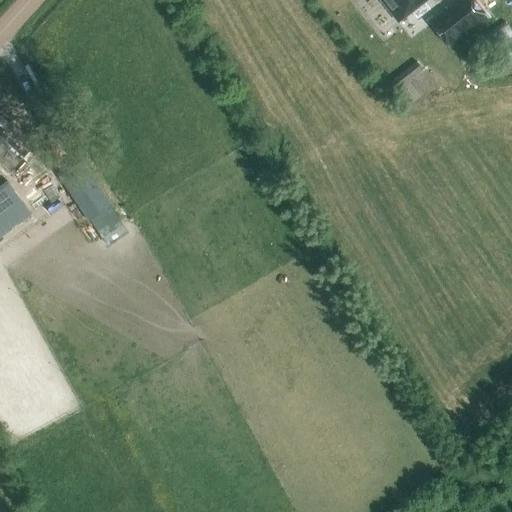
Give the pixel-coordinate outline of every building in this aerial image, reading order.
[(382,0),(398,20),(411,10),(418,18),(431,8),(424,0),(382,0)] [(467,0),(480,18),(499,5),(495,0),(467,0)] [(472,46),(483,61),(511,40),(511,33),(504,22),(472,46)] [(415,61),(389,81),(396,90),(422,69),(415,61)] [(0,162),(15,176),(40,147),(12,122),(9,125),(0,116),(0,162)] [(112,206),(82,161),(59,176),(88,221),(112,206)] [(7,181),(0,185),(0,237),(31,215),(7,181)]
